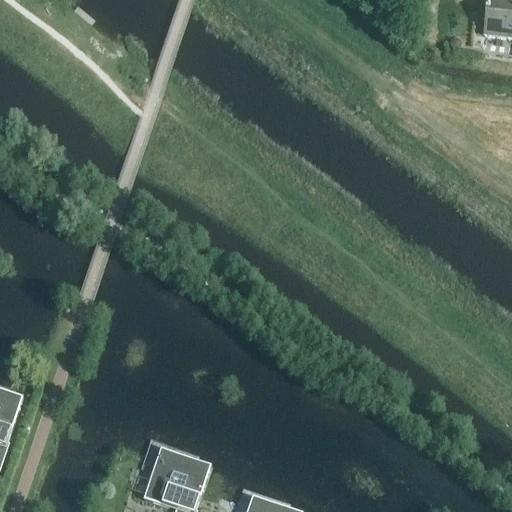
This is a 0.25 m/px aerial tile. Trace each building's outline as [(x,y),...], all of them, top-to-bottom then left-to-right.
[(511,5),(489,3),(484,39),(511,42),(511,5)] [(449,50),(451,54),(456,56),(460,53),(462,49),(459,45),(455,43),(451,45),(449,50)] [(0,393),(0,470),(23,402),(0,393)] [(197,511),(211,470),(161,453),(144,503),(169,511),(197,511)] [(287,511),(252,500),(248,511),(287,511)]
